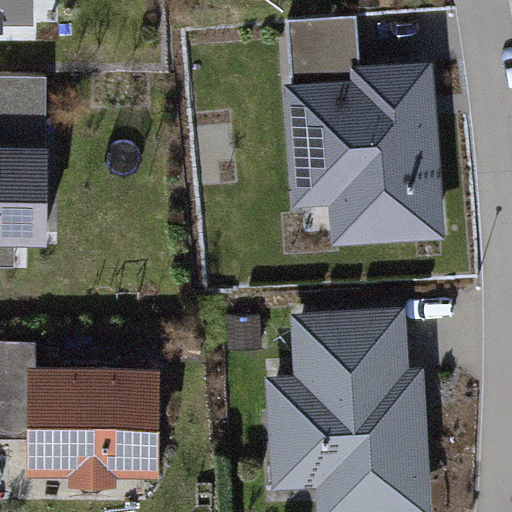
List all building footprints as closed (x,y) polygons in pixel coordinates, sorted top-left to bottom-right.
[(34,0),(0,0),(0,11),(35,11),(34,0)] [(453,226),(441,46),(367,51),(364,9),(290,14),(302,195),(336,193),(338,233),(453,226)] [(49,72),(0,71),(0,254),(19,255),(19,229),(48,229),(49,72)] [(305,381),(402,376),(398,306),(301,311),(305,381)] [(159,350),(29,351),(29,461),(68,461),(68,468),(117,467),(117,461),(159,460),(159,350)] [(424,505),(417,375),(402,376),(305,381),(278,382),(283,472),(325,470),(328,511),(424,505)]
